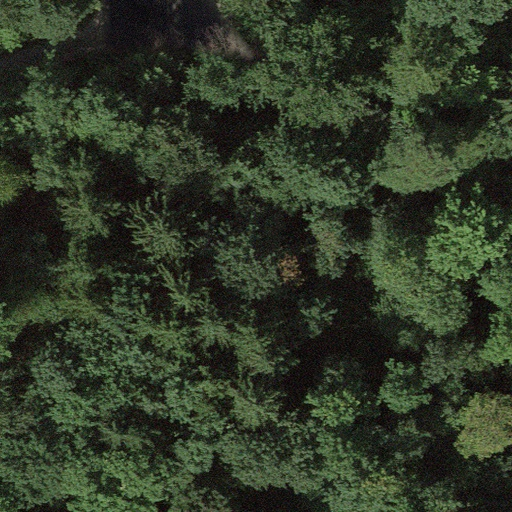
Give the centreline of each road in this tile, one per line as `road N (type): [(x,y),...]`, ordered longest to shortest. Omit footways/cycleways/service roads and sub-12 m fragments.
road 1 (track): [(208,0),(511,202)]
road 2 (track): [(0,73),(166,0)]
